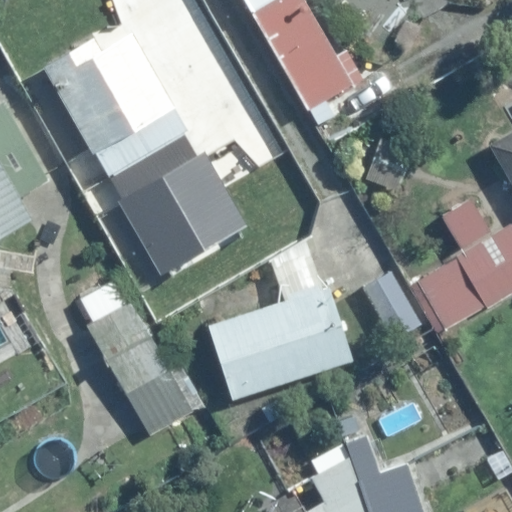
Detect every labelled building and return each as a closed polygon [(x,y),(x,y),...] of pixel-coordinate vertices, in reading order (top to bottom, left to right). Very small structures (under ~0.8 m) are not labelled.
[(247,0),(311,111),(357,84),(308,0),(247,0)] [(101,31),(43,64),(163,276),(253,225),(138,23),(107,41),(101,31)] [(9,91),(0,95),(0,235),(36,215),(6,162),(39,143),(9,91)] [(511,129),(491,141),(511,178),(511,129)] [(466,252),(410,285),(439,334),(511,291),(511,221),(496,231),(475,195),(443,214),(466,252)] [(283,299),(207,321),(230,398),(355,361),(323,254),(274,269),(283,299)] [(395,270),(364,287),(395,344),(426,327),(395,270)] [(97,320),(90,324),(151,429),(191,405),(117,279),(84,298),(97,320)] [(322,504),(306,511),(367,511),(346,442),(313,459),(321,473),(309,479),(322,504)]
